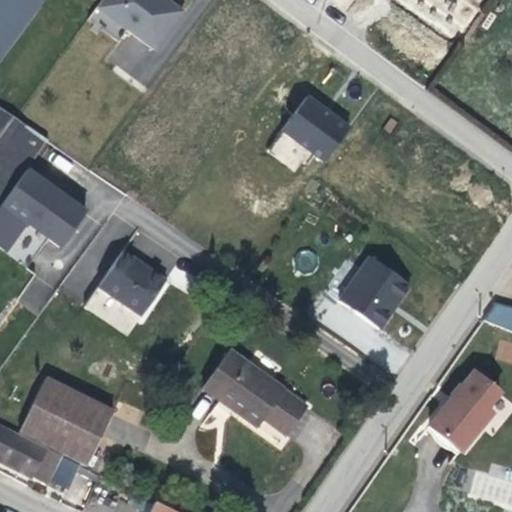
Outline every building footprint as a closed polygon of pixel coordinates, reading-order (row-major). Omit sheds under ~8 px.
[(0,0),(0,248),(24,267),(47,237),(59,246),(85,212),(25,168),(47,138),(0,105),(0,58),(41,0),(0,0)] [(100,0),(87,18),(117,40),(126,28),(154,49),(182,12),(166,0),(100,0)] [(322,162),(335,145),(347,128),(304,96),(280,130),(322,162)] [(163,282),(147,271),(147,273),(134,264),(135,263),(120,252),(96,287),(138,317),(163,282)] [(393,302),(396,304),(408,287),(368,259),(337,303),(376,332),(389,313),(386,312),(393,302)] [(511,330),(511,306),(491,301),(485,323),(511,330)] [(389,313),(396,304),(393,302),(386,312),(389,313)] [(228,352),(203,385),(230,405),(228,409),(255,429),(261,421),(284,438),(306,407),(228,352)] [(452,398),(427,428),(458,454),(490,416),(485,410),(498,395),(473,373),(459,389),(458,388),(450,396),(452,398)] [(45,379),(17,432),(60,454),(85,466),(112,413),(45,379)] [(230,405),(203,385),(200,390),(228,409),(230,405)] [(0,461),(45,484),(47,478),(58,457),(60,454),(17,432),(0,423),(0,461)] [(458,454),(427,428),(424,431),(455,458),(458,454)] [(47,478),(51,480),(61,458),(58,457),(47,478)] [(61,458),(51,480),(66,487),(77,466),(61,458)] [(171,511),(154,503),(149,511),(171,511)]
